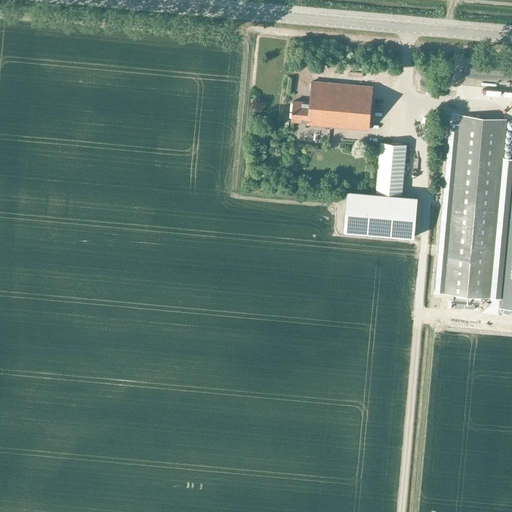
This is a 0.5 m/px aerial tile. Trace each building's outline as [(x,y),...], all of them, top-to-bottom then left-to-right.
[(307,124),(369,129),(373,86),(314,81),(311,103),(293,100),(292,120),(308,122),(307,124)] [(449,114),(435,292),(445,293),(453,293),(453,301),(481,303),(482,296),(491,297),(507,119),(449,114)] [(377,193),(402,195),(407,144),(382,142),(377,193)] [(511,158),(504,158),(491,307),(503,308),(511,308),(511,158)] [(418,196),(402,195),(377,193),(347,190),(344,230),(414,237),(418,196)]
